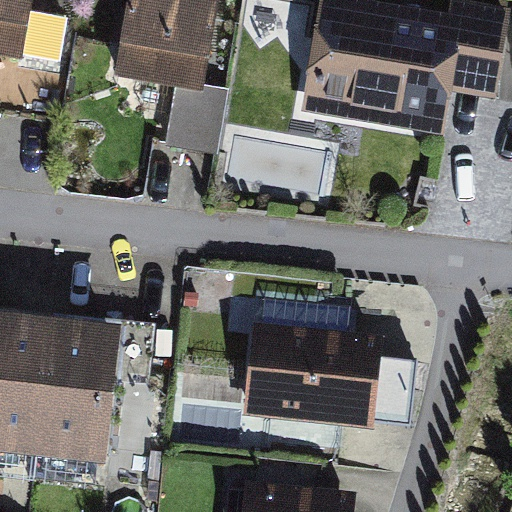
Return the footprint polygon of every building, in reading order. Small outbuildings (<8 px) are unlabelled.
[(31,0),(0,0),(0,49),(62,60),(70,13),(30,6),(31,0)] [(217,0),(128,0),(117,68),(176,79),(164,145),(218,154),(230,88),(203,83),(217,0)] [(451,0),(450,7),(410,0),(321,0),(302,109),(444,134),(453,87),(496,94),(511,4),(511,3),(493,0),(451,0)] [(160,318),(0,300),(0,476),(96,487),(99,455),(117,457),(126,383),(152,386),(160,318)] [(387,357),(262,344),(253,429),(378,442),(387,357)] [(223,484),(221,511),(241,511),(243,485),(223,484)] [(359,511),(360,503),(251,495),(249,511),(359,511)]
